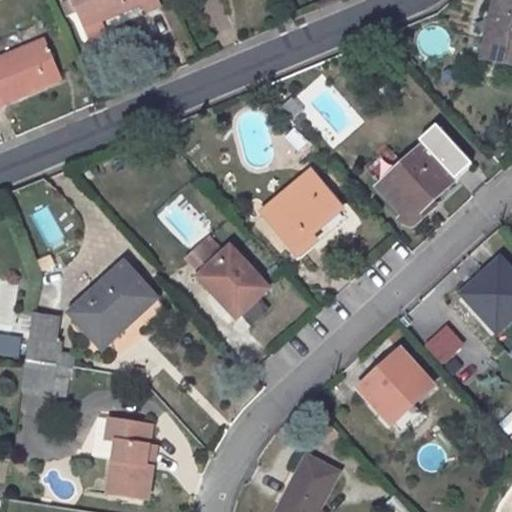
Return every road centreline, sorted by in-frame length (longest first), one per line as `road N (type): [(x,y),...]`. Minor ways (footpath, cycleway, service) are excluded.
road 1 (residential): [(511,185),(263,409),(227,462),(212,511)]
road 2 (residential): [(389,0),(0,163)]
